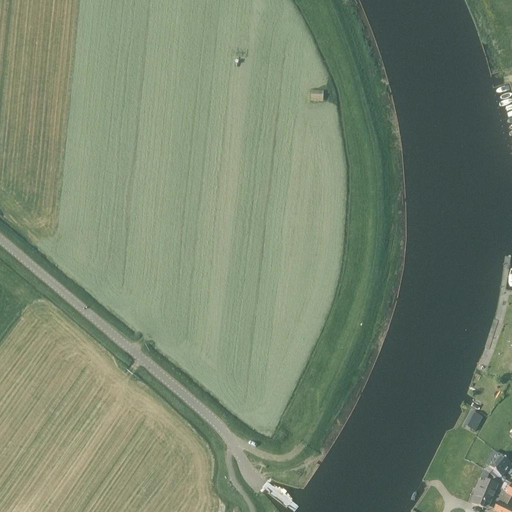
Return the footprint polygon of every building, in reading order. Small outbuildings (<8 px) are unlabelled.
[(311,92),(311,102),(323,102),(324,92),(311,92)] [(482,418),(471,412),(464,425),(475,431),(482,418)] [(511,473),(511,465),(499,454),(493,462),(494,462),(489,467),(502,478),(508,471),(511,474),(511,473)] [(496,501),(498,502),(507,507),(511,497),(511,484),(505,480),(501,491),(496,501)] [(473,504),(483,508),(485,502),(490,504),(498,485),(486,481),(485,483),(480,481),(476,489),(479,490),(473,504)] [(511,511),(511,509),(507,507),(498,502),(493,511),(495,511),(511,511)]
